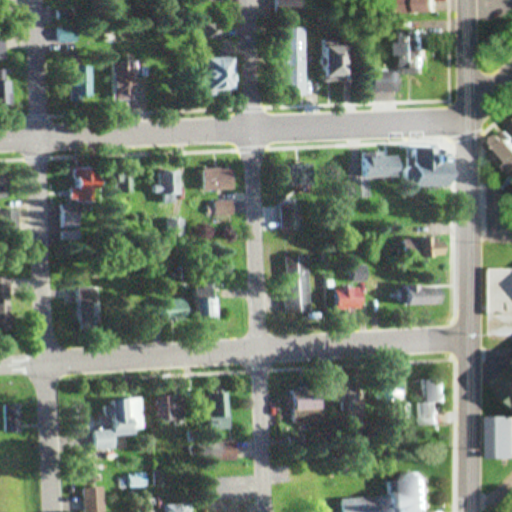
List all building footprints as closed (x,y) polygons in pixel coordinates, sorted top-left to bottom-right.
[(276,0),(277,13),(302,13),(302,0),(276,0)] [(417,0),(417,12),(437,12),(437,0),(417,0)] [(56,22),(72,22),(72,10),(56,10),(56,22)] [(57,42),(76,42),(76,27),(57,27),(57,42)] [(285,96),(305,96),(305,28),(284,28),(285,96)] [(403,74),(423,74),(423,37),(403,37),(403,74)] [(324,82),(349,82),(349,45),(338,45),(338,41),(324,41),(324,82)] [(208,58),(208,91),(233,91),(233,58),(208,58)] [(112,100),(135,100),(135,62),(112,62),(112,100)] [(91,101),(91,66),(70,66),(70,101),(91,101)] [(0,69),(0,105),(10,105),(10,70),(0,69)] [(373,72),(373,93),(398,93),(398,72),(373,72)] [(511,138),(508,133),(492,145),(511,172),(511,138)] [(405,150),(407,185),(442,183),(441,148),(405,150)] [(398,177),(397,156),(384,157),(384,152),(363,153),(364,178),(347,179),(348,199),(369,198),(368,179),(398,177)] [(311,165),(277,165),(277,186),(311,186),(311,165)] [(62,230),(80,229),(79,201),(98,201),(97,168),(73,168),(74,203),(62,204),(62,230)] [(203,169),(203,190),(233,190),(233,169),(203,169)] [(0,198),(8,199),(8,172),(0,171),(0,198)] [(159,171),(159,207),(178,207),(178,171),(159,171)] [(280,231),(300,231),(300,202),(280,202),(280,231)] [(233,203),(217,203),(217,215),(233,215),(233,203)] [(0,210),(0,236),(19,236),(19,211),(0,210)] [(403,256),(444,256),(444,239),(403,239),(403,256)] [(308,314),(307,257),(283,258),(285,315),(308,314)] [(352,281),(365,281),(365,266),(352,266),(352,281)] [(492,334),(511,334),(511,266),(492,267),(492,334)] [(240,272),(220,272),(220,287),(240,287),(240,272)] [(0,277),(0,329),(11,329),(10,277),(0,277)] [(368,292),(389,292),(389,279),(368,279),(368,292)] [(406,285),(406,305),(440,305),(440,285),(406,285)] [(335,309),(361,309),(361,288),(335,288),(335,309)] [(197,319),(217,319),(217,298),(197,298),(197,319)] [(161,320),(186,320),(186,300),(161,300),(161,320)] [(99,302),(80,302),(80,328),(99,328),(99,302)] [(437,402),(444,401),(443,377),(423,378),(424,402),(419,402),(420,425),(438,425),(437,402)] [(359,402),(359,381),(337,381),(337,410),(351,410),(351,402),(359,402)] [(379,383),(379,407),(403,407),(403,383),(379,383)] [(320,409),(320,387),(292,387),(292,409),(320,409)] [(209,428),(227,428),(227,392),(209,392),(209,428)] [(182,421),(182,396),(157,396),(157,421),(182,421)] [(115,449),(114,436),(142,435),(141,398),(111,400),(113,430),(93,431),(94,450),(115,449)] [(6,404),(6,433),(22,433),(22,404),(6,404)] [(511,415),(492,415),(492,458),(511,458),(511,415)] [(236,441),(211,441),(211,461),(236,461),(236,441)] [(322,483),(321,461),(294,462),(295,484),(322,483)] [(339,498),(339,511),(442,511),(442,509),(424,510),(423,475),(382,476),(383,496),(339,498)] [(103,511),(104,488),(83,488),(83,511),(103,511)] [(325,511),(326,498),(305,498),(305,511),(325,511)]
